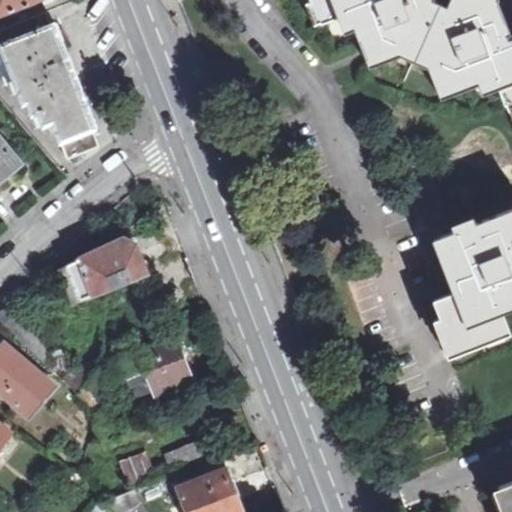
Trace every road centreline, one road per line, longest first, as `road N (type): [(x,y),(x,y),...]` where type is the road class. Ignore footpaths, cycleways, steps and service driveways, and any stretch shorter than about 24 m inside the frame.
road 1 (secondary): [(334,511),(187,135)]
road 2 (residential): [(187,135),(98,179),(0,278)]
road 3 (unknown): [(371,511),(511,459)]
road 4 (secondary): [(187,135),(134,0)]
